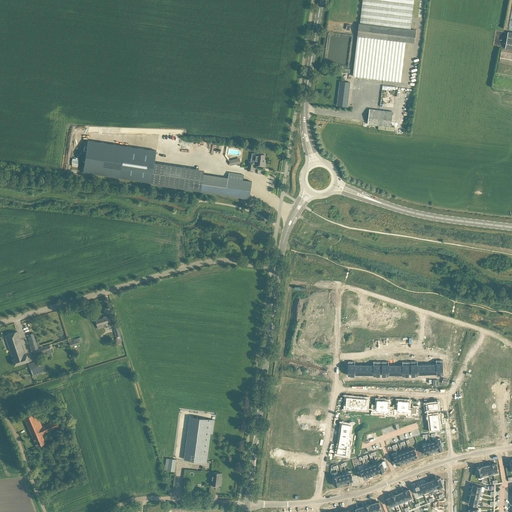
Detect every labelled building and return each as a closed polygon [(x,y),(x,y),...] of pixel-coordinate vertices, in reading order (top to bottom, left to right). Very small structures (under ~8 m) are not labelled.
[(362,0),(354,73),(353,76),(401,81),(405,42),(415,43),(416,30),(411,29),(414,0),(362,0)] [(340,81),(337,105),(342,106),(347,106),(350,83),(349,82),(340,81)] [(381,102),(395,102),(395,86),(382,85),(381,102)] [(370,109),(368,124),(379,125),(378,129),(394,131),(395,127),(391,127),(392,112),(370,109)] [(152,182),(154,163),(156,150),(87,140),(83,172),(152,182)] [(144,141),(143,147),(154,149),(156,143),(144,141)] [(248,171),(253,171),(254,164),(264,166),(265,161),(264,161),(265,154),(257,153),(256,162),(249,161),(248,171)] [(241,165),(239,158),(229,160),(230,166),(236,164),(241,165)] [(204,170),(179,166),(154,163),(151,184),(176,187),(249,198),(252,181),(243,180),(244,175),(229,172),(228,178),(203,174),(204,170)] [(295,279),(294,286),(308,288),(309,281),(295,279)] [(292,298),(292,304),(304,306),(305,296),(296,295),(296,298),(292,298)] [(372,312),(372,318),(376,318),(376,315),(381,315),(381,304),(375,304),(375,312),(372,312)] [(381,304),(381,315),(387,315),(387,318),(391,318),(391,312),(387,312),(387,304),(381,304)] [(397,319),(397,325),(400,325),(400,322),(406,322),(406,311),(400,311),(400,319),(397,319)] [(406,311),(406,322),(411,322),(411,325),(415,325),(415,319),(412,319),(412,311),(406,311)] [(95,320),(97,325),(98,329),(105,326),(105,327),(112,325),(110,322),(108,315),(104,316),(105,317),(95,320)] [(437,320),(436,327),(447,328),(448,321),(437,320)] [(288,328),(287,339),(295,340),(296,331),(300,331),(301,326),(296,326),(296,329),(288,328)] [(17,331),(5,335),(13,358),(12,359),(14,365),(28,361),(26,354),(25,355),(17,331)] [(27,335),(29,339),(34,355),(48,351),(48,353),(51,352),(49,345),(38,348),(33,333),(27,335)] [(81,337),(78,338),(68,341),(70,347),(79,344),(79,343),(82,343),(81,337)] [(479,345),(478,351),(481,352),(482,350),(487,351),(490,341),(489,340),(489,339),(486,338),(486,339),(485,339),(482,346),(479,345)] [(490,341),(487,351),(492,353),(492,355),(495,356),(497,350),(494,350),(496,342),(490,341)] [(286,347),(285,355),(289,356),(290,354),(295,355),(296,349),(299,349),(300,343),(292,342),(291,348),(286,347)] [(499,357),(497,363),(501,364),(501,361),(507,363),(510,352),(509,352),(509,351),(506,350),(506,351),(504,350),(502,358),(499,357)] [(325,366),(325,367),(330,368),(331,365),(333,366),(333,362),(332,362),(333,359),(328,357),(327,358),(325,366)] [(45,371),(42,363),(41,363),(41,362),(37,364),(36,361),(28,364),(33,376),(45,371)] [(472,362),(469,367),(478,371),(480,366),(472,362)] [(469,367),(468,372),(476,375),(478,371),(469,367)] [(465,376),(463,381),(472,385),(474,380),(466,376),(465,376)] [(373,406),(373,413),(376,413),(376,412),(381,412),(381,413),(382,413),(383,400),(382,400),(381,400),(381,399),(378,399),(378,400),(377,400),(376,407),(373,406)] [(394,408),(394,414),(397,415),(397,413),(403,413),(403,400),(402,400),(399,399),(399,400),(398,400),(397,408),(394,408)] [(383,400),(382,413),(387,413),(387,414),(390,414),(391,408),(388,408),(388,400),(383,400)] [(403,400),(403,413),(408,413),(408,415),(411,416),(412,409),(408,409),(409,401),(403,400)] [(36,412),(28,416),(24,417),(36,446),(45,442),(42,434),(59,426),(56,420),(42,426),(36,412)] [(190,416),(189,429),(185,459),(207,462),(211,433),(213,434),(214,420),(190,416)] [(440,437),(434,439),(438,450),(443,449),(442,446),(443,445),(443,442),(441,442),(440,437)] [(427,442),(422,443),(425,454),(430,453),(427,442)] [(410,449),(413,459),(418,457),(415,449),(410,450),(410,449)] [(398,455),(393,457),(396,465),(401,463),(398,454),(398,455)] [(165,470),(168,470),(175,471),(176,459),(169,458),(169,459),(166,458),(165,470)] [(377,462),(377,463),(380,472),(385,470),(382,461),(377,463),(377,462)] [(476,470),(475,474),(477,474),(478,477),(483,475),(483,477),(484,477),(481,466),(476,467),(476,470)] [(365,468),(360,470),(363,478),(368,477),(365,467),(365,468)] [(211,484),(220,485),(222,473),(212,472),(211,484)] [(333,480),(332,483),(334,483),(335,486),(340,485),(338,475),(333,477),(333,479),(333,480)] [(440,477),(435,479),(439,490),(438,488),(444,486),(443,483),(443,479),(441,480),(440,477)] [(435,479),(430,481),(434,491),(439,490),(435,479)] [(430,481),(425,482),(429,493),(429,491),(433,489),(434,492),(434,491),(430,481)] [(425,482),(421,484),(424,495),(429,493),(425,482)] [(421,484),(415,486),(418,494),(423,493),(424,495),(421,484)] [(409,489),(405,491),(408,499),(413,497),(409,489)] [(396,494),(399,503),(404,501),(400,493),(396,494)] [(396,494),(391,496),(395,505),(399,503),(396,494)] [(391,497),(387,498),(390,507),(395,505),(391,496),(391,497)] [(439,500),(433,503),(433,509),(435,509),(434,511),(444,511),(444,506),(439,506),(439,500)]
